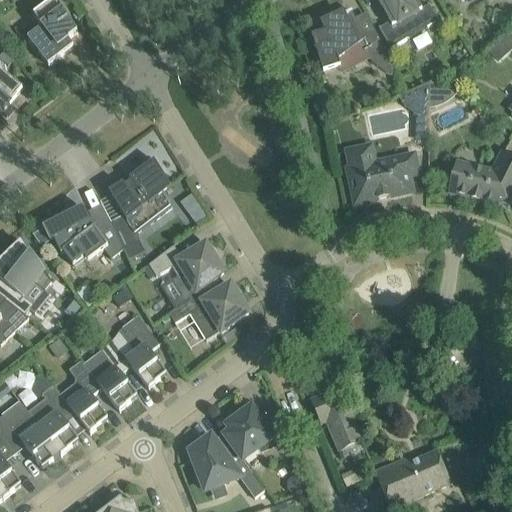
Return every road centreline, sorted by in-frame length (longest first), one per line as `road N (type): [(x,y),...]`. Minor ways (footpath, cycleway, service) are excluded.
road 1 (residential): [(284,282),(271,276),(149,79)]
road 2 (residential): [(284,282),(331,252),(408,224),(511,246)]
road 3 (residential): [(142,435),(287,322),(284,282)]
road 4 (residential): [(0,194),(149,79)]
road 5 (residential): [(149,79),(260,0)]
road 6 (residential): [(43,511),(142,435)]
